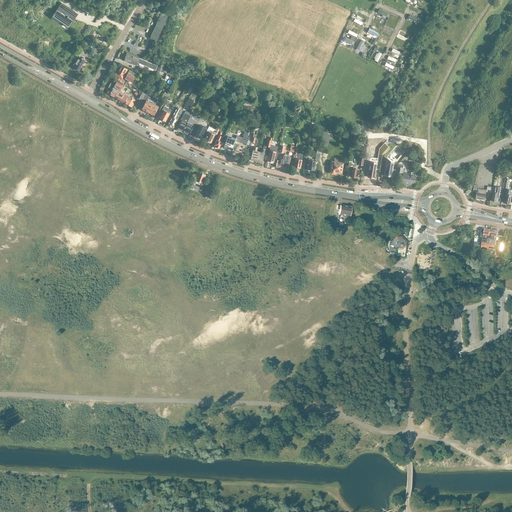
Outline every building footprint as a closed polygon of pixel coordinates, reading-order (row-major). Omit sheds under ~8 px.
[(57,9),(52,17),(68,28),(74,20),(78,14),(72,10),(67,7),(62,3),(57,9)] [(161,30),(168,16),(161,13),(155,27),(150,38),(156,41),(161,30)] [(367,31),(376,36),(378,32),(369,28),(367,31)] [(357,49),(361,51),(365,40),(360,39),(357,49)] [(139,58),(127,53),(124,60),(135,65),(136,61),(137,62),(139,58)] [(79,70),(85,60),(79,57),(73,67),(79,70)] [(137,62),(137,63),(138,63),(155,71),(157,66),(146,61),(141,59),(139,58),(137,62)] [(119,78),(122,79),(128,70),(121,65),(117,72),(120,75),(119,78)] [(134,73),(131,72),(129,70),(125,78),(132,83),(137,74),(134,73)] [(178,74),(169,70),(167,74),(176,79),(178,74)] [(119,78),(113,87),(117,89),(118,88),(119,88),(119,87),(120,88),(121,88),(125,81),(122,79),(119,78),(120,75),(117,72),(116,72),(114,75),(119,78)] [(117,89),(113,87),(111,91),(108,90),(107,93),(115,98),(120,88),(119,87),(119,88),(118,88),(117,89)] [(121,89),(121,88),(120,88),(115,98),(121,101),(126,91),(125,92),(123,90),(121,89)] [(144,90),(139,99),(142,101),(147,92),(144,90)] [(124,103),(130,93),(129,93),(130,93),(128,92),(128,93),(126,91),(121,101),(124,103)] [(131,94),(130,93),(124,103),(132,107),(135,100),(130,97),(130,96),(131,94)] [(145,96),(139,106),(143,107),(142,109),(148,112),(155,98),(153,97),(152,99),(148,96),(148,97),(145,96)] [(155,98),(148,112),(153,115),(158,107),(154,105),(156,102),(155,102),(157,99),(155,98)] [(189,98),(184,107),(189,109),(194,100),(189,98)] [(177,107),(174,113),(168,125),(173,128),(180,114),(178,113),(180,109),(177,107)] [(165,121),(169,113),(164,111),(159,118),(162,120),(162,121),(164,122),(164,121),(165,121)] [(186,123),(189,119),(190,116),(184,113),(180,120),(177,128),(183,131),(186,123)] [(197,125),(201,118),(200,118),(198,123),(193,120),(189,119),(186,123),(183,131),(188,134),(192,127),(195,129),(197,125)] [(203,119),(201,118),(197,125),(199,126),(194,135),(196,136),(196,137),(200,139),(200,138),(205,128),(207,124),(202,122),(203,119)] [(213,131),(213,132),(210,130),(209,132),(208,132),(205,140),(205,141),(208,142),(208,141),(211,143),(214,135),(216,136),(220,128),(217,127),(215,130),(213,131)] [(328,145),(330,134),(323,132),(322,144),(328,145)] [(224,137),(222,136),(218,135),(214,145),(216,146),(215,147),(219,149),(224,137)] [(233,150),(233,149),(233,148),(234,149),(235,145),(234,145),(235,142),(236,143),(237,141),(246,144),(248,140),(239,136),(238,139),(235,138),(234,143),(226,140),(223,147),(224,147),(224,148),(227,149),(227,148),(228,149),(227,150),(232,151),(232,150),(233,150)] [(379,148),(378,154),(382,154),(389,147),(384,143),(379,148)] [(296,146),(294,152),(294,154),(293,158),(295,158),(293,167),(300,168),(302,160),(302,156),(303,153),(297,152),(298,149),(299,150),(300,145),(296,144),(296,146)] [(357,146),(357,148),(357,150),(359,152),(365,153),(366,147),(358,144),(357,146)] [(271,145),(267,161),(270,161),(269,162),(272,163),(273,162),(277,147),(276,147),(273,146),(271,145)] [(261,152),(259,151),(257,160),(262,161),(264,155),(265,156),(266,153),(264,153),(265,149),(266,147),(263,147),(263,149),(261,148),(261,152)] [(283,168),(286,155),(284,154),(284,155),(283,155),(282,155),(281,159),(280,161),(277,160),(276,167),(283,168)] [(387,159),(384,175),(384,176),(391,177),(394,164),(397,159),(390,154),(387,158),(387,159)] [(370,162),(367,177),(374,178),(374,179),(377,163),(378,158),(370,157),(370,162)] [(305,161),(304,167),(307,167),(307,169),(308,170),(310,171),(311,170),(314,171),(316,161),(313,161),(313,159),(309,158),(309,160),(308,160),(308,162),(305,161)] [(335,158),(334,162),(332,162),(330,172),(331,173),(334,174),(335,173),(335,172),(341,173),(343,163),(341,163),(341,159),(335,158)] [(197,171),(195,176),(197,176),(196,180),(197,180),(202,182),(203,183),(206,175),(197,171)] [(414,185),(416,176),(415,176),(415,173),(411,173),(411,175),(409,175),(404,174),(403,178),(402,178),(402,183),(414,185)] [(493,186),(492,191),(493,192),(495,192),(499,193),(503,193),(506,178),(502,177),(500,187),(493,186)] [(192,185),(191,187),(194,188),(199,190),(201,191),(202,191),(204,183),(202,182),(197,180),(196,183),(200,185),(201,185),(200,187),(193,185),(192,185)] [(474,185),(473,189),(478,190),(477,193),(477,192),(476,199),(485,200),(485,198),(489,198),(491,186),(487,186),(479,184),(479,185),(474,185)] [(499,193),(495,192),(493,192),(491,201),(498,202),(499,193)] [(342,215),(342,216),(346,217),(346,216),(350,216),(351,206),(340,205),(340,206),(337,205),(337,209),(339,209),(338,215),(342,215)] [(482,228),(480,237),(482,237),(481,247),(486,248),(487,247),(487,243),(488,239),(490,229),(489,229),(484,228),(482,228)] [(487,243),(487,247),(494,249),(495,240),(496,240),(498,230),(490,229),(488,239),(491,239),(490,244),(487,243)] [(389,240),(389,249),(391,249),(391,251),(396,251),(396,250),(402,250),(406,246),(406,241),(402,237),(397,236),(393,240),(389,240)]
